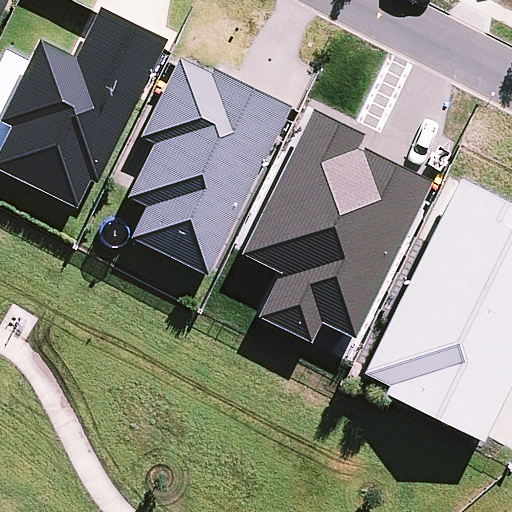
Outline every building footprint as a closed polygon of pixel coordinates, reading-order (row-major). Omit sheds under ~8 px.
[(0,0),(0,19),(9,0),(0,0)] [(96,187),(166,43),(98,12),(96,16),(74,62),(39,45),(0,122),(0,123),(11,129),(0,149),(0,173),(75,211),(89,184),(96,187)] [(207,278),(291,109),(212,71),(209,77),(179,61),(140,139),(154,146),(127,200),(145,209),(129,241),(207,278)] [(355,155),(362,141),(311,115),(238,261),(276,279),(255,322),(310,350),(320,328),(354,344),(430,187),(363,154),(360,158),(355,155)] [(483,446),(511,386),(511,209),(458,183),(361,379),(386,390),(383,397),(483,446)]
